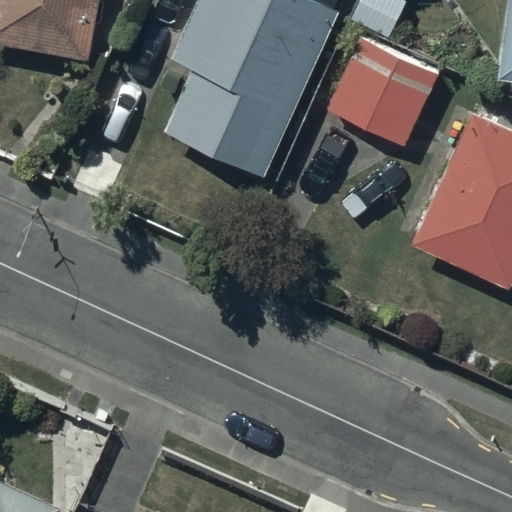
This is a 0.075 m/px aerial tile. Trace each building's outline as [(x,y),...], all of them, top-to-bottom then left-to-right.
[(101,0),(0,0),(0,29),(95,43),(101,0)] [(336,0),(193,0),(175,42),(194,50),(166,116),(268,160),(336,0)] [(511,0),(508,0),(501,64),(511,65),(511,0)] [(365,25),(331,97),(406,132),(440,61),(365,25)] [(511,113),(474,95),(409,228),(511,277),(511,275),(511,113)] [(0,511),(56,511),(66,492),(0,461),(0,511)]
